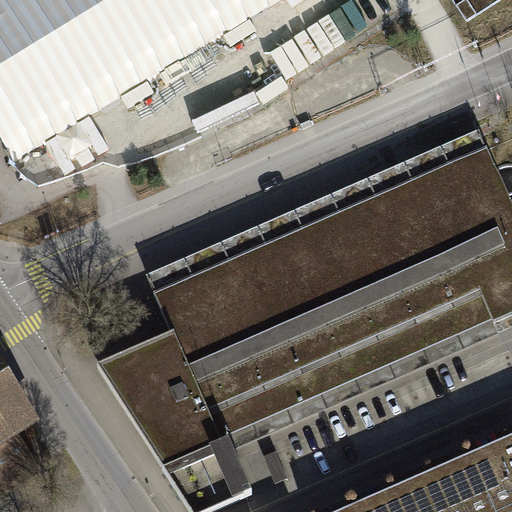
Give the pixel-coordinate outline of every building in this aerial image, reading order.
[(453,0),(468,22),(502,0),(453,0)] [(213,70),(169,89),(184,123),(228,103),(213,70)] [(146,281),(155,300),(489,156),(480,137),(146,281)] [(99,376),(186,511),(223,511),(253,499),(229,445),(511,322),(511,211),(503,188),(489,156),(155,300),(173,343),(99,376)] [(0,367),(0,499),(42,472),(20,440),(40,427),(0,367)] [(511,511),(511,444),(358,511),(511,511)]
